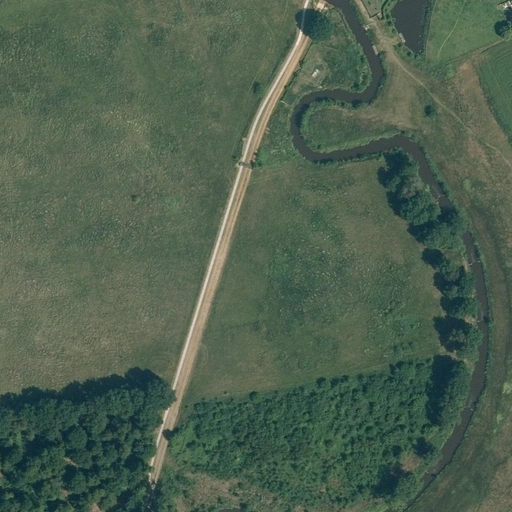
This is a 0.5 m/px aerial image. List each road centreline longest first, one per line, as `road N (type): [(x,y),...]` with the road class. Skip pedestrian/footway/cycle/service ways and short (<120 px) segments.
road 1 (track): [(325,0),(256,146),(177,404)]
road 2 (track): [(169,402),(0,433)]
